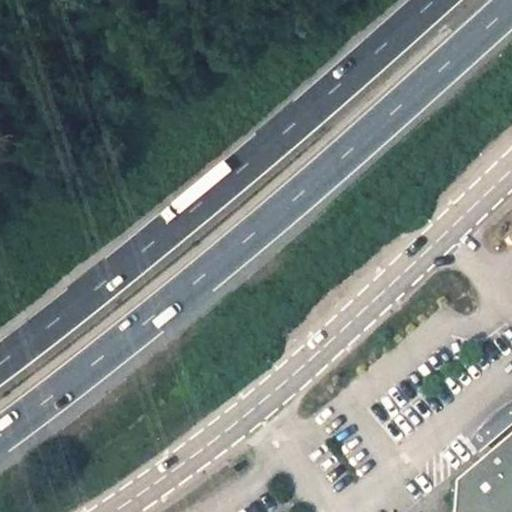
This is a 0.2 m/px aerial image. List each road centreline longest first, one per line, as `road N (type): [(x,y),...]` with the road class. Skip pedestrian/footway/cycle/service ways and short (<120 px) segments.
road 1 (motorway): [(0,433),(305,193),(511,3)]
road 2 (motorway): [(434,0),(143,252),(0,364)]
road 3 (unclassified): [(114,511),(304,365),(511,156)]
